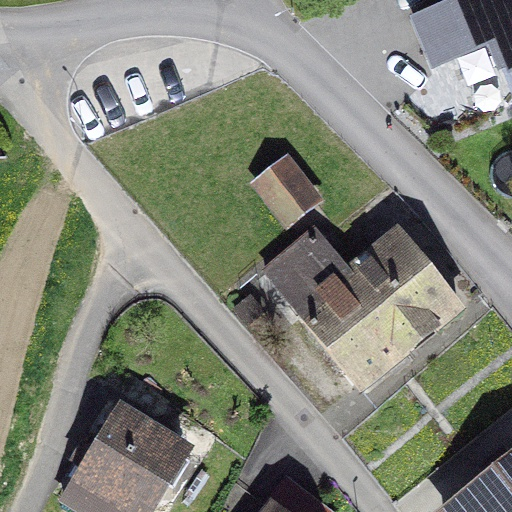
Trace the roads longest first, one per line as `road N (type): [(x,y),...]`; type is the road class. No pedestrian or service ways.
road 1 (residential): [(23,53),(37,115),(142,246),(380,511)]
road 2 (residential): [(511,275),(240,0)]
road 3 (residential): [(201,0),(105,16),(23,53)]
